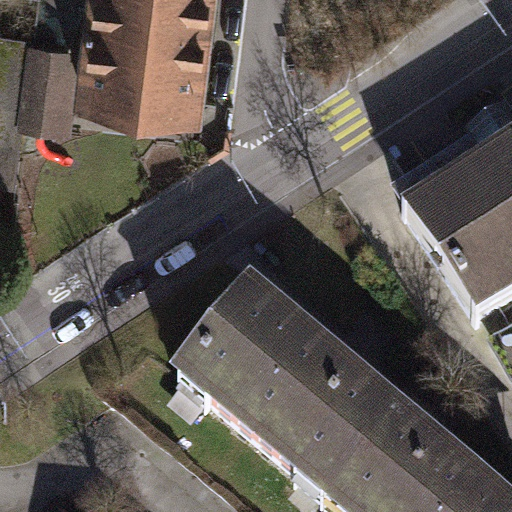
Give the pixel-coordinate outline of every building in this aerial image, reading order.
[(192,125),(206,0),(96,0),(83,112),(192,125)] [(32,50),(0,44),(0,100),(23,104),(31,56),(32,50)] [(23,104),(17,139),(62,146),(76,64),(31,56),(23,104)] [(23,104),(0,100),(0,195),(7,196),(17,139),(23,104)] [(511,313),(511,158),(407,226),(479,335),(511,313)] [(169,414),(291,511),(354,511),(407,448),(246,319),(169,414)] [(487,511),(407,448),(354,511),(487,511)]
